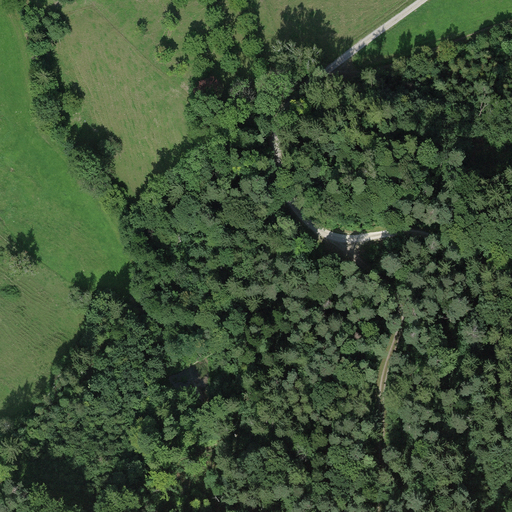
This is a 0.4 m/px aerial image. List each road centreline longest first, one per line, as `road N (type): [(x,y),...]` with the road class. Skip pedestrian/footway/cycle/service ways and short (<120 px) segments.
road 1 (track): [(511,266),(422,234),(322,236),(282,196),(275,148),(299,100),(421,0)]
road 2 (track): [(368,511),(374,398),(398,322),(377,267),(341,238)]
road 3 (track): [(327,72),(375,74),(511,25)]
